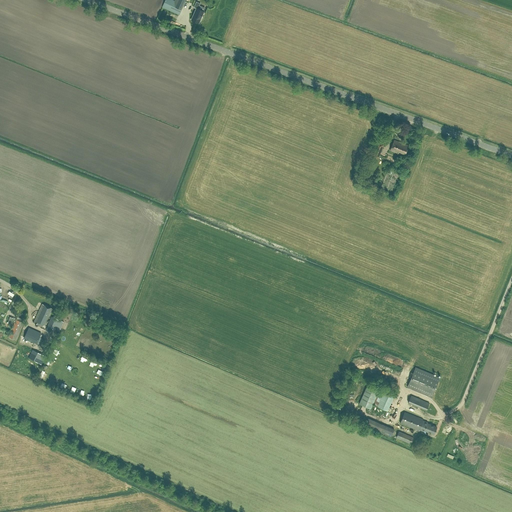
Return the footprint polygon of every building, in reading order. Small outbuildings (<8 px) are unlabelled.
[(185,0),(174,0),(174,1),(172,0),(165,0),(162,7),(179,15),(185,0)] [(191,20),(199,23),(204,11),(198,8),(200,3),(196,1),(193,7),(196,8),(191,20)] [(409,146),(394,140),(390,150),(398,153),(397,153),(405,156),(409,146)] [(383,145),(378,142),(372,157),(378,159),(383,145)] [(52,308),(42,304),(34,321),(37,322),(36,324),(41,327),(42,324),(45,325),(52,308)] [(16,317),(11,315),(9,320),(15,322),(8,337),(16,340),(23,322),(22,321),(23,319),(18,317),(17,319),(15,319),(16,317)] [(63,322),(52,317),(45,330),(49,332),(51,328),(59,331),(63,322)] [(41,333),(29,327),(27,332),(24,330),(21,336),(24,337),(23,339),(40,347),(44,339),(41,338),(42,335),(40,334),(41,333)] [(363,353),(383,359),(385,351),(366,345),(363,353)] [(45,356),(32,350),(28,358),(41,364),(45,356)] [(431,397),(437,382),(439,377),(415,367),(412,372),(407,386),(431,397)] [(42,368),(37,380),(43,383),(49,370),(42,368)] [(378,390),(367,385),(359,404),(370,409),(378,390)] [(379,390),(373,404),(387,410),(393,396),(379,390)] [(429,403),(411,396),(408,403),(426,411),(429,403)] [(423,419),(404,412),(400,422),(419,430),(419,429),(424,431),(425,430),(434,434),(437,427),(427,423),(428,422),(423,420),(423,419)] [(394,430),(368,418),(365,426),(391,437),(394,430)] [(413,438),(399,431),(396,438),(410,444),(413,438)]
